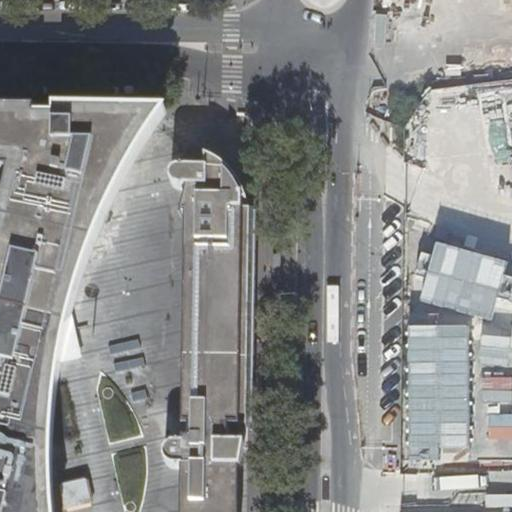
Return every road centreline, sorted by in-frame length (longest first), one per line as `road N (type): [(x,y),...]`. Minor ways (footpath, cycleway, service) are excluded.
road 1 (primary): [(281,71),(304,189),(302,511)]
road 2 (primary): [(341,511),(352,75)]
road 3 (primary): [(0,56),(281,71)]
road 4 (primary): [(280,31),(0,26)]
